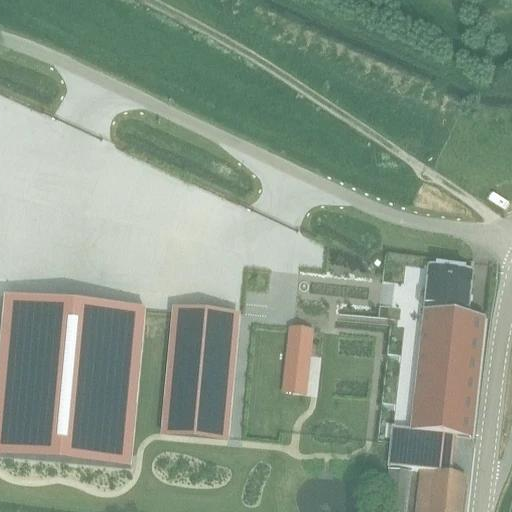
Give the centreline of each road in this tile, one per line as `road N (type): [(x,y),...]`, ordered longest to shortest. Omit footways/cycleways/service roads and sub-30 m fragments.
road 1 (unclassified): [(511,254),(475,233),(382,215),(0,33)]
road 2 (track): [(511,232),(244,54),(140,0)]
road 3 (tertiary): [(486,487),(511,312)]
